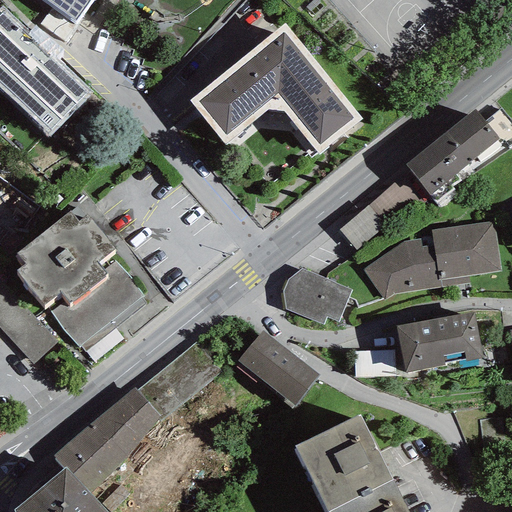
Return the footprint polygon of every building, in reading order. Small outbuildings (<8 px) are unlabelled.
[(44,0),(74,22),(89,0),(44,0)] [(236,0),(117,0),(98,27),(113,32),(111,36),(123,40),(121,46),(133,50),(131,55),(143,59),(141,65),(153,69),(145,93),(236,0)] [(3,6),(0,9),(0,89),(49,137),(93,93),(3,6)] [(234,14),(215,36),(234,53),(253,31),(234,14)] [(286,24),(189,100),(224,144),(268,110),(283,111),(317,154),(362,119),(286,24)] [(459,180),(454,174),(476,156),(480,162),(500,145),(496,140),(498,139),(474,109),(405,165),(436,203),(453,190),(451,187),(459,180)] [(340,221),(355,241),(406,203),(391,183),(340,221)] [(76,206),(16,253),(24,264),(16,270),(43,305),(45,304),(79,348),(81,346),(85,352),(146,304),(141,298),(143,296),(115,261),(103,270),(97,263),(115,250),(87,214),(84,217),(76,206)] [(432,237),(403,241),(362,270),(384,300),(392,295),(410,292),(469,284),(467,275),(501,270),(493,221),(430,230),(432,237)] [(338,322),(352,291),(301,268),(289,278),(282,293),(283,309),(322,326),(326,317),(338,322)] [(0,329),(33,364),(57,341),(0,282),(0,329)] [(444,363),(465,359),(465,361),(482,358),(474,312),(396,326),(404,373),(444,366),(444,363)] [(259,379),(284,399),(282,401),(289,407),(292,409),(294,406),(319,375),(262,330),(237,361),(239,363),(236,367),(256,383),(259,379)] [(199,339),(136,391),(160,416),(163,421),(225,366),(199,339)] [(394,350),(354,352),(355,377),(395,376),(394,350)] [(53,456),(64,467),(90,493),(126,457),(160,416),(136,391),(134,389),(53,456)] [(294,446),(327,511),(329,511),(392,480),(359,414),(294,446)] [(511,432),(510,417),(479,421),(482,445),(511,441),(511,432)] [(64,467),(13,511),(107,511),(90,493),(64,467)] [(407,511),(392,480),(329,511),(407,511)]
